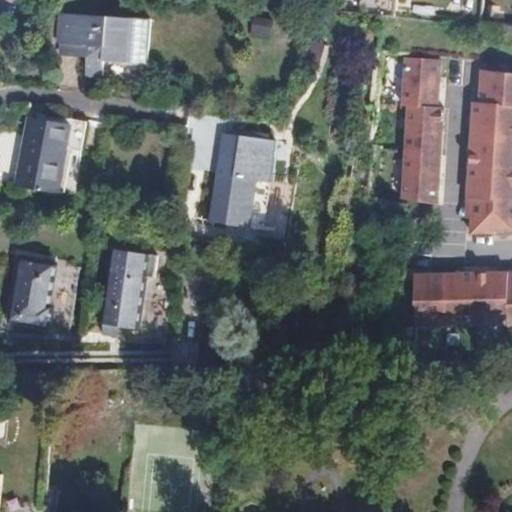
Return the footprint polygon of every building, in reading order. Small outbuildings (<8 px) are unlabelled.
[(357,0),(356,11),(382,14),(392,15),(394,0),(357,0)] [(57,9),(55,38),(144,48),(146,19),(57,9)] [(144,48),(55,38),(55,40),(83,43),(80,71),(142,76),(144,48)] [(397,98),(394,190),(446,196),(448,98),(442,98),(444,51),(393,48),(392,97),(397,98)] [(500,56),(500,65),(509,65),(510,56),(500,56)] [(511,65),(509,65),(500,65),(485,64),(484,97),(478,97),(475,192),(482,193),(481,213),(481,228),(511,228),(511,65)] [(36,114),(25,180),(64,188),(71,145),(86,146),(91,117),(78,114),(76,119),(36,114)] [(222,168),(215,215),(230,218),(232,210),(251,213),(258,173),(268,175),(272,149),(265,148),(267,133),(233,129),(227,169),(222,168)] [(22,253),(11,318),(54,323),(58,302),(55,301),(61,260),(22,253)] [(511,274),(508,274),(508,269),(414,266),(412,317),(505,320),(505,325),(511,325),(511,274)] [(113,268),(105,319),(141,324),(149,274),(113,268)]
